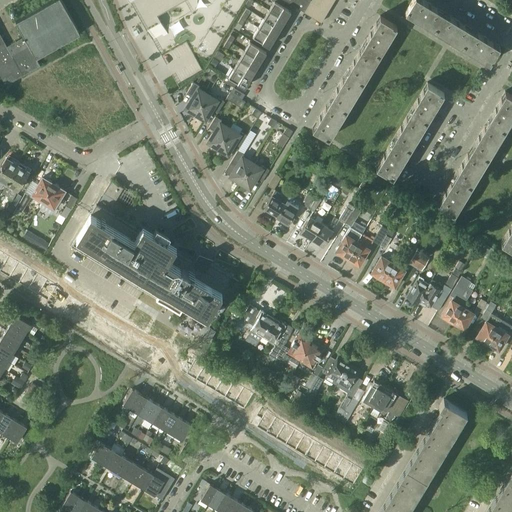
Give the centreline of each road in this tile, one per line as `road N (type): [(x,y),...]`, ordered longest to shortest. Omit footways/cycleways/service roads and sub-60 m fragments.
road 1 (tertiary): [(511,401),(233,232),(201,196),(157,117)]
road 2 (residential): [(166,511),(203,449),(311,511)]
road 3 (residential): [(157,117),(78,156),(0,109)]
road 4 (residential): [(340,44),(305,22),(262,92),(297,114)]
road 5 (tertiary): [(85,0),(157,117)]
road 6 (tertiary): [(157,117),(100,0)]
